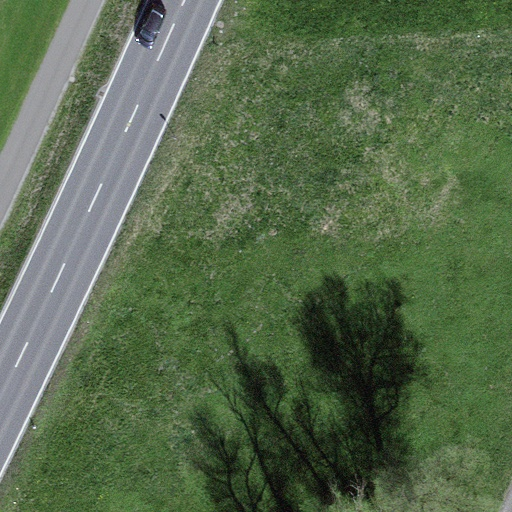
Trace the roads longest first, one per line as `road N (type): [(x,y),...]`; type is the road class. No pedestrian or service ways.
road 1 (secondary): [(183,0),(0,406)]
road 2 (track): [(86,0),(0,203)]
